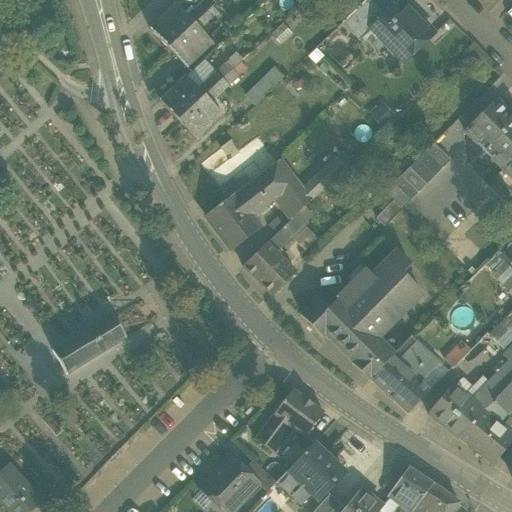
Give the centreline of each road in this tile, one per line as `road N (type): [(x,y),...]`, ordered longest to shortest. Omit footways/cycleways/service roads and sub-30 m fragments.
road 1 (residential): [(272,342),(223,287),(152,173),(96,0)]
road 2 (residential): [(511,508),(373,422),(272,342)]
road 3 (residential): [(272,342),(107,511)]
